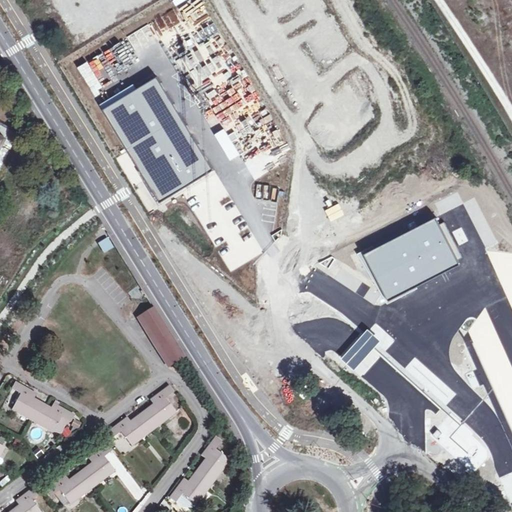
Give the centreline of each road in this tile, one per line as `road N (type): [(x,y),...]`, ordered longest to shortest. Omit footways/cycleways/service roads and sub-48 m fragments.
road 1 (tertiary): [(0,32),(233,403)]
road 2 (residential): [(7,368),(55,289),(70,280),(90,285),(164,376)]
road 3 (residential): [(149,511),(204,435),(204,417),(180,383),(164,376)]
road 4 (residential): [(104,421),(0,500)]
